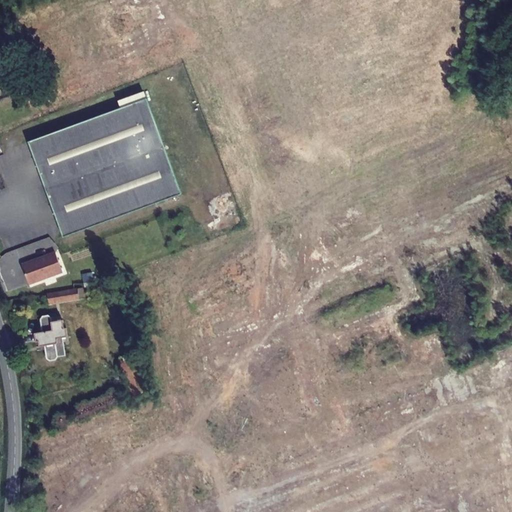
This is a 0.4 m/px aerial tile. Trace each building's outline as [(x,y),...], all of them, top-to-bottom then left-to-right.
[(147,104),(29,147),(64,242),(183,199),(147,104)] [(32,263),(23,267),(31,286),(63,272),(55,253),(35,262),(36,263),(32,265),(32,263)] [(46,294),(48,304),(84,298),(83,288),(46,294)] [(40,341),(43,358),(47,358),(51,361),(57,359),(58,355),(66,354),(63,337),(68,336),(66,326),(63,326),(61,319),(52,320),(51,317),(48,314),(43,315),(41,319),(43,330),(34,332),(36,342),(40,341)] [(121,360),(135,395),(148,390),(134,355),(121,360)]
